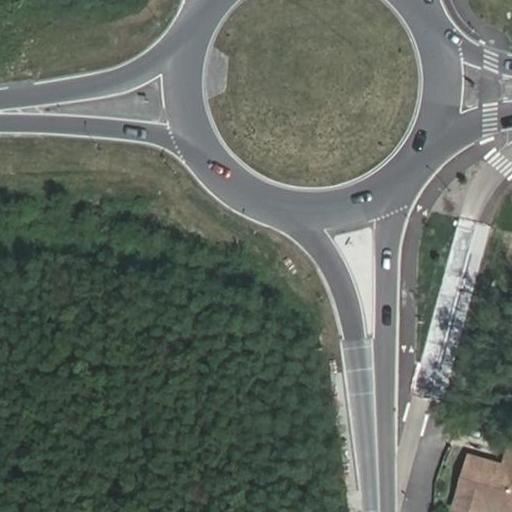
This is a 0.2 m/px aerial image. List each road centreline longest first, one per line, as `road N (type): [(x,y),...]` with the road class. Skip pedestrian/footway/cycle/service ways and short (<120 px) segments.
road 1 (primary): [(388,511),(470,218),(494,170),(511,156)]
road 2 (tertiary): [(382,445),(387,250),(402,179)]
road 3 (tertiary): [(282,207),(325,260),(349,312),(382,445)]
road 4 (primary): [(0,128),(130,134),(170,143),(225,171)]
road 5 (primary): [(207,33),(143,74),(0,103)]
road 6 (track): [(511,291),(442,422),(414,421)]
road 7 (primary): [(207,33),(194,76),(196,110),(225,171)]
road 8 (primary): [(282,207),(352,207),(402,179)]
road 9 (primary): [(420,159),(441,102),(432,40)]
